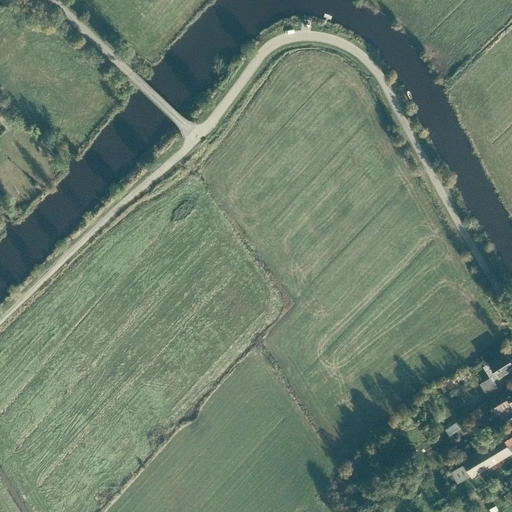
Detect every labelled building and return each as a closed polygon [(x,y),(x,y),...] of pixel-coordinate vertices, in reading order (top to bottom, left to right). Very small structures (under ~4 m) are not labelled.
[(511,357),(507,350),(487,363),(498,380),(511,371),(511,357)] [(497,387),(490,377),(479,385),(486,395),(497,387)] [(453,378),(442,383),(445,392),(457,387),(453,378)] [(507,394),(490,405),(495,414),(507,406),(511,411),(504,416),(511,426),(511,399),(511,400),(507,394)] [(479,408),(444,430),(448,437),(484,415),(479,408)] [(511,444),(511,434),(450,473),(458,485),(470,478),(472,481),(511,456),(511,452),(508,447),(511,444)]
